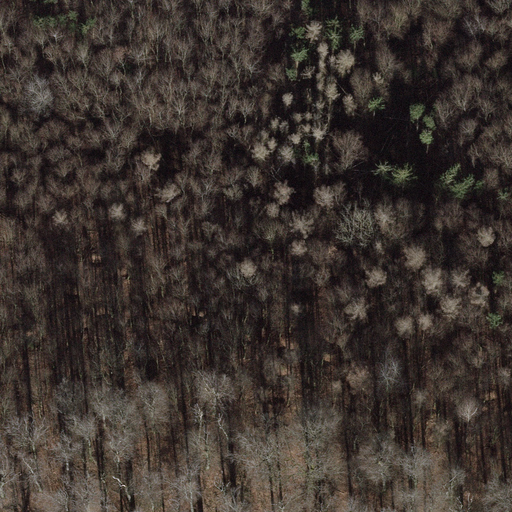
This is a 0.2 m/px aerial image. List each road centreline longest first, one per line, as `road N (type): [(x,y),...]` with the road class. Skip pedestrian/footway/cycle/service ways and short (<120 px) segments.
road 1 (track): [(0,119),(394,219),(511,232)]
road 2 (track): [(386,0),(511,87)]
